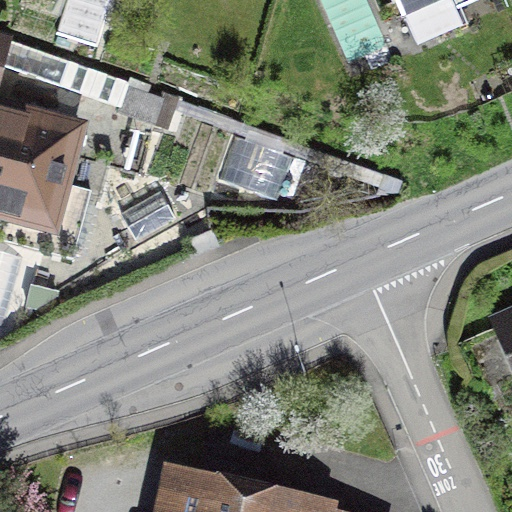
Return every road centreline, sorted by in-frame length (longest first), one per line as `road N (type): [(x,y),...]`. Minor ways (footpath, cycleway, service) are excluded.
road 1 (secondary): [(0,417),(356,260)]
road 2 (residential): [(356,260),(463,511)]
road 3 (secondary): [(356,260),(511,192)]
